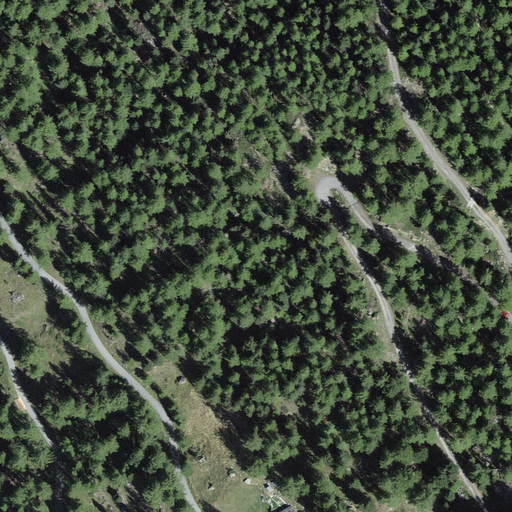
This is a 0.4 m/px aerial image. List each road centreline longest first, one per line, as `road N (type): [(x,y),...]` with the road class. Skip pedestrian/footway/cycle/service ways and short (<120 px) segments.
road 1 (track): [(488,511),(460,472),(393,336),(377,285),(323,192),(341,187),(369,228),(476,286),(511,320)]
road 2 (track): [(0,218),(34,268),(79,303),(105,357),(172,428),(179,477),(196,511)]
road 3 (track): [(511,258),(420,139),(400,100),(383,0)]
road 4 (track): [(58,511),(58,453),(21,398)]
